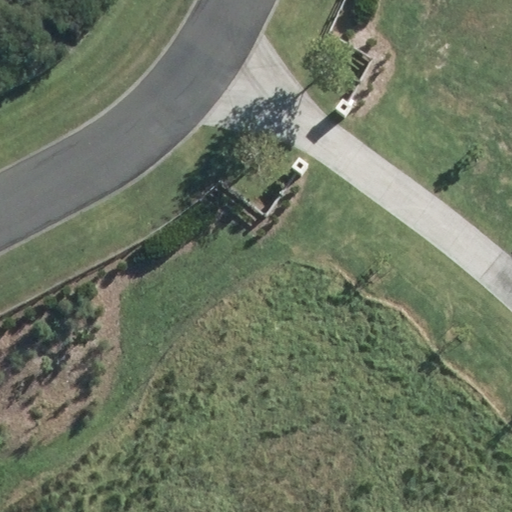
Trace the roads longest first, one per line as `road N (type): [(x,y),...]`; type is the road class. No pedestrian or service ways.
road 1 (unknown): [(223,22),(395,160),(511,269)]
road 2 (residential): [(236,0),(137,115),(0,202)]
